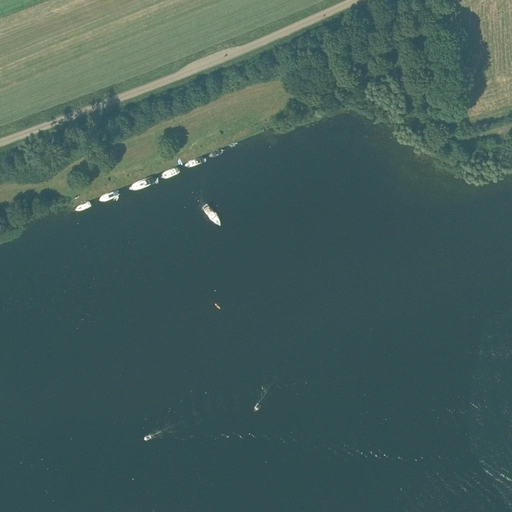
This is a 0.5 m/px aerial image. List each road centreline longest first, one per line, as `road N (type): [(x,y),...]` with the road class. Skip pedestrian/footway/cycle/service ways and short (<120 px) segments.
road 1 (unclassified): [(0,143),(358,0)]
road 2 (track): [(0,183),(236,99),(298,89)]
